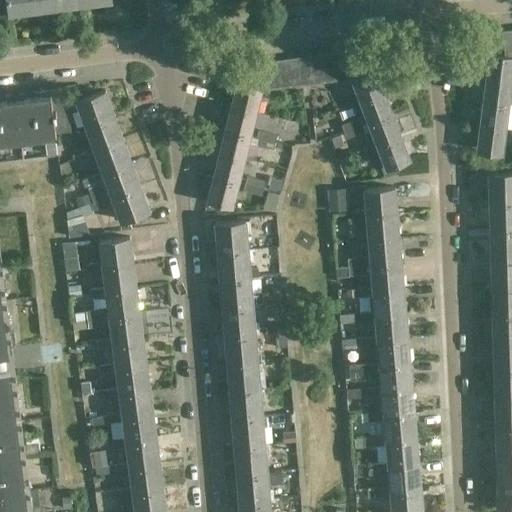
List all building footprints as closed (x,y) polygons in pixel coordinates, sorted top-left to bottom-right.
[(35,11),(33,0),(7,0),(9,14),(35,11)] [(33,0),(35,11),(60,8),(58,0),(33,0)] [(511,29),(503,31),(506,54),(511,55),(511,29)] [(343,52),(346,76),(352,76),(359,73),(356,50),(343,52)] [(332,53),(335,78),(346,76),(343,52),(332,53)] [(487,52),(483,77),(509,80),(511,55),(506,54),(487,52)] [(332,53),(320,55),(323,74),(322,74),(323,80),(335,78),(332,53)] [(311,75),(322,74),(323,74),(320,55),(309,56),(311,75)] [(297,57),(300,76),(311,75),(309,56),(297,57)] [(286,59),(288,78),(289,78),(300,76),(297,57),(286,59)] [(274,60),(277,85),(290,84),(289,78),(288,78),(286,59),(274,60)] [(274,60),(263,62),(266,87),(277,85),(274,60)] [(261,87),(266,87),(263,62),(250,63),(253,86),(261,88),(261,87)] [(359,73),(352,76),(360,99),(384,91),(375,67),(359,73)] [(511,93),(507,93),(509,80),(483,77),(480,100),(511,104),(511,93)] [(236,82),(230,106),(255,112),(261,88),(253,86),(236,82)] [(76,101),(85,126),(114,115),(105,91),(76,101)] [(384,91),(360,99),(368,121),(392,113),(384,91)] [(51,94),(0,99),(0,141),(56,134),(55,133),(70,131),(66,95),(51,96),(51,94)] [(511,104),(480,100),(477,123),(502,127),(504,113),(511,113),(511,104)] [(230,106),(225,129),(249,135),(255,112),(230,106)] [(368,121),(372,131),(376,143),(400,135),(392,113),(368,121)] [(85,126),(94,149),(122,138),(114,115),(85,126)] [(358,119),(350,122),(355,134),(363,131),(361,125),(358,119)] [(372,131),(368,121),(361,125),(363,131),(364,134),(372,131)] [(355,134),(350,122),(342,125),(347,136),(355,134)] [(502,127),(477,123),(473,147),(490,150),(489,157),(501,159),(502,151),(499,152),(502,127)] [(225,129),(219,151),(243,158),(249,135),(225,129)] [(255,143),(264,145),(267,133),(258,131),(255,143)] [(264,145),(272,147),(275,135),(267,133),(264,145)] [(409,158),(400,135),(376,143),(384,165),(381,168),(384,176),(397,171),(394,163),(409,158)] [(94,149),(102,171),(102,172),(131,162),(122,138),(94,149)] [(219,151),(213,174),(238,180),(243,158),(219,151)] [(102,172),(102,171),(82,179),(85,187),(100,181),(99,179),(104,177),(110,195),(111,196),(139,185),(131,162),(102,172)] [(511,170),(486,171),(487,200),(511,199),(511,170)] [(238,180),(213,174),(207,198),(232,204),(238,180)] [(247,177),(244,189),(252,191),(256,179),(247,177)] [(264,181),(256,179),(252,191),(261,194),(264,181)] [(113,203),(119,220),(148,210),(139,185),(111,196),(110,195),(90,203),(93,211),(113,203)] [(350,221),(365,219),(365,215),(397,212),(395,187),(363,190),(365,211),(349,212),(350,221)] [(344,189),(328,190),(330,210),(345,209),(344,189)] [(511,199),(487,200),(488,228),(511,227),(511,199)] [(352,245),(368,244),(367,239),(399,236),(397,212),(365,215),(365,219),(367,236),(351,237),(352,245)] [(215,222),(217,251),(247,249),(245,230),(250,230),(249,219),(215,222)] [(511,227),(488,228),(489,256),(511,255),(511,227)] [(347,259),(348,267),(401,263),(399,236),(367,239),(368,244),(369,260),(363,261),(363,257),(347,259)] [(87,272),(102,270),(102,267),(133,263),(129,237),(98,241),(101,262),(86,264),(87,272)] [(217,251),(219,279),(249,276),(248,258),(252,258),(252,248),(247,249),(217,251)] [(490,284),(511,283),(511,255),(489,256),(490,284)] [(90,297),(106,295),(105,292),(136,288),(133,263),(102,267),(102,270),(104,287),(89,289),(90,297)] [(370,270),(371,286),(372,290),(403,288),(401,263),(348,267),(348,275),(365,274),(364,270),(370,270)] [(219,279),(222,306),(251,303),(256,303),(255,293),(251,293),(249,276),(219,279)] [(491,312),(511,311),(511,283),(490,284),(491,312)] [(372,295),(374,312),(374,315),(405,313),(403,288),(372,290),(371,286),(356,288),(357,296),(372,295)] [(85,311),(86,319),(139,313),(136,288),(105,292),(106,295),(108,312),(102,313),(102,309),(85,311)] [(222,306),(224,335),(253,332),(259,332),(258,320),(253,321),(251,303),(222,306)] [(511,311),(491,312),(492,340),(511,339),(511,311)] [(374,320),(376,336),(376,340),(407,338),(405,313),(374,315),(374,312),(358,313),(359,321),(374,320)] [(109,321),(111,338),(112,342),(143,338),(139,313),(86,319),(88,328),(104,326),(103,322),(109,321)] [(21,345),(35,338),(30,328),(16,335),(21,345)] [(285,329),(274,330),(275,347),(286,346),(285,329)] [(224,335),(226,362),(261,360),(260,349),(255,349),(253,332),(224,335)] [(377,345),(378,361),(378,365),(409,363),(407,338),(376,340),(376,336),(360,338),(361,346),(377,345)] [(112,346),(114,363),(115,366),(146,362),(143,338),(112,342),(111,338),(96,340),(97,348),(112,346)] [(511,339),(492,340),(493,368),(511,366),(511,339)] [(226,362),(229,390),(258,388),(257,369),(262,369),(261,360),(226,362)] [(379,376),(380,386),(381,390),(411,388),(409,363),(378,365),(378,361),(348,364),(349,378),(379,376)] [(116,371),(118,388),(118,391),(149,387),(146,362),(115,366),(114,363),(99,365),(100,373),(116,371)] [(511,366),(493,368),(493,395),(511,394),(511,366)] [(26,511),(9,370),(0,371),(0,511),(26,511)] [(383,414),(413,411),(411,388),(381,390),(380,386),(365,387),(366,396),(381,394),(382,411),(383,414)] [(119,396),(121,413),(122,417),(152,413),(149,387),(118,391),(118,388),(102,390),(103,398),(119,396)] [(229,390),(231,418),(261,416),(259,398),(264,398),(264,388),(258,388),(229,390)] [(511,394),(493,395),(494,424),(511,423),(511,394)] [(385,439),(415,436),(413,411),(383,414),(382,411),(367,412),(368,421),(383,419),(385,436),(385,439)] [(122,421),(124,438),(125,441),(156,437),(152,413),(122,417),(121,413),(105,415),(107,423),(122,421)] [(231,418),(233,446),(263,443),(261,426),(267,426),(266,415),(261,416),(231,418)] [(511,423),(494,424),(495,451),(511,450),(511,423)] [(385,444),(387,461),(387,464),(418,461),(415,436),(385,439),(385,436),(369,437),(370,445),(385,444)] [(125,446),(127,462),(128,466),(159,462),(156,437),(125,441),(124,438),(109,440),(110,448),(125,446)] [(233,446),(235,474),(265,472),(264,453),(269,453),(268,443),(263,443),(233,446)] [(511,450),(495,451),(496,480),(511,479),(511,450)] [(388,475),(389,486),(389,489),(420,486),(418,461),(387,464),(387,461),(367,463),(368,476),(388,475)] [(129,471),(131,487),(131,491),(162,487),(159,462),(128,466),(127,462),(112,464),(113,473),(129,471)] [(235,474),(238,502),(268,499),(273,499),(272,487),(266,488),(265,472),(235,474)] [(511,479),(496,480),(497,509),(511,508),(511,479)] [(389,489),(389,486),(374,487),(374,495),(390,494),(391,511),(421,511),(420,486),(389,489)] [(132,496),(133,511),(165,511),(162,487),(131,491),(131,487),(115,489),(116,498),(132,496)] [(268,511),(268,499),(238,502),(238,511),(268,511)]
